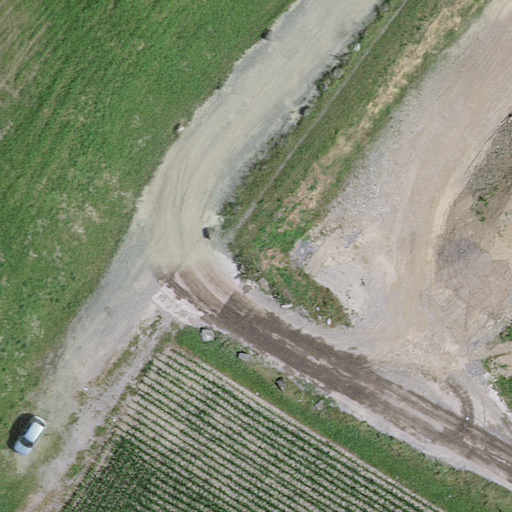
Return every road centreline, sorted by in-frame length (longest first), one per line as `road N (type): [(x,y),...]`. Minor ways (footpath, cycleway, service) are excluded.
road 1 (track): [(337,0),(241,86),(199,145),(189,193),(203,272),(272,335),(511,463)]
road 2 (track): [(38,511),(203,272)]
